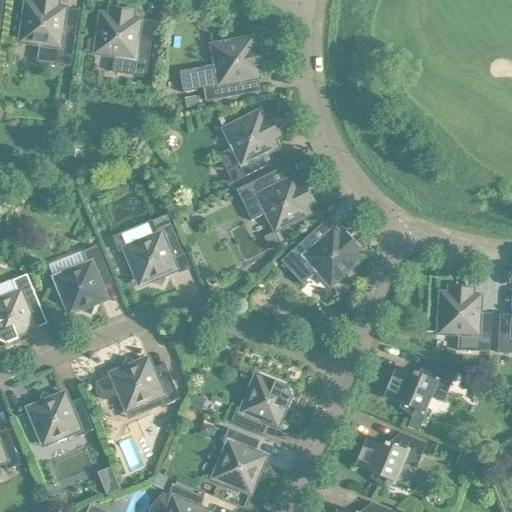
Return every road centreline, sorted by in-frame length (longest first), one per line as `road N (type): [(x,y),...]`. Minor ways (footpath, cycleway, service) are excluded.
road 1 (residential): [(0,377),(178,305),(344,372)]
road 2 (residential): [(402,226),(371,201),(327,141),(305,79),(298,0)]
road 3 (residential): [(402,226),(344,372)]
road 4 (residential): [(344,372),(283,511)]
